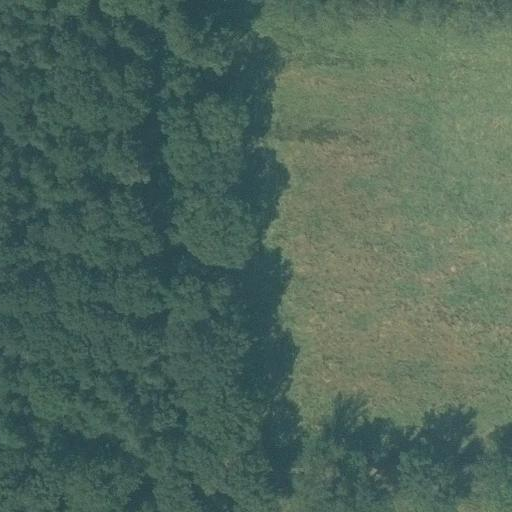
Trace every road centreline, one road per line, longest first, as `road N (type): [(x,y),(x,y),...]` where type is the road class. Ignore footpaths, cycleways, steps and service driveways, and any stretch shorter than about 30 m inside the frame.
road 1 (track): [(215,511),(201,0)]
road 2 (track): [(511,487),(0,484)]
